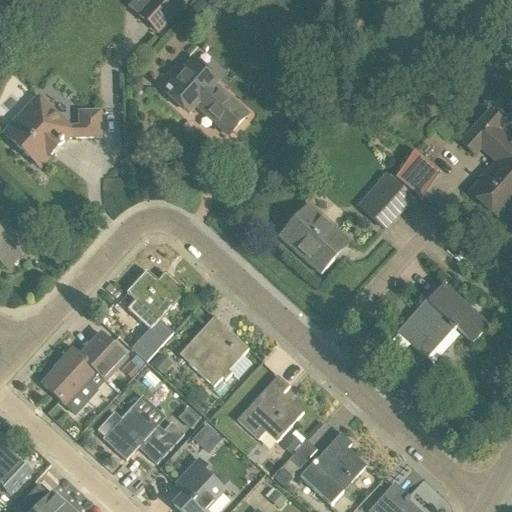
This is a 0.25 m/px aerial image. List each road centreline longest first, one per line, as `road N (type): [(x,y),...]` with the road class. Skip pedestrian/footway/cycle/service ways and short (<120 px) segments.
road 1 (residential): [(485,504),(180,229),(157,221),(136,228),(31,340)]
road 2 (residential): [(0,395),(124,511)]
